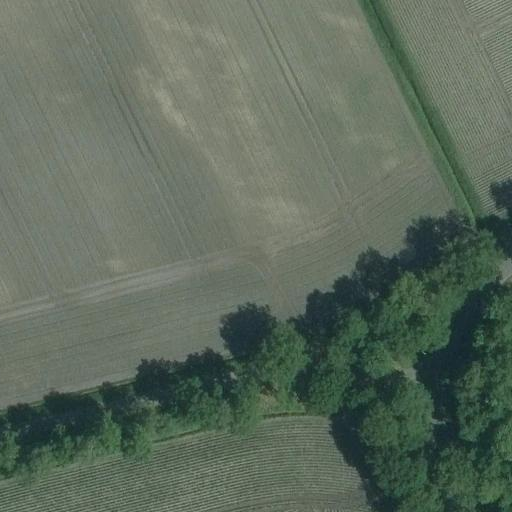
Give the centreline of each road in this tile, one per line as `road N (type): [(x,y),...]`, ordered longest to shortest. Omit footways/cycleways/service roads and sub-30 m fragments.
road 1 (unclassified): [(0,435),(241,376),(332,372),(439,382)]
road 2 (tertiary): [(439,382),(453,327),(511,260)]
road 3 (tertiary): [(458,511),(443,463),(439,382)]
